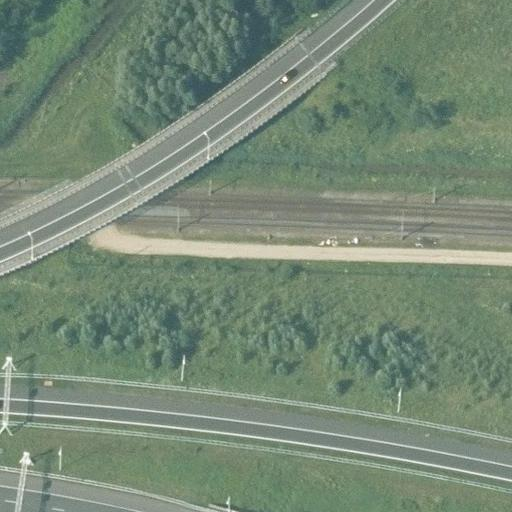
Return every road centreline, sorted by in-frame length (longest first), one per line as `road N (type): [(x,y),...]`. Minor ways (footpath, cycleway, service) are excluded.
road 1 (motorway): [(511,477),(325,442),(0,410)]
road 2 (motorway): [(382,0),(191,153),(0,257)]
road 3 (track): [(511,261),(119,243)]
